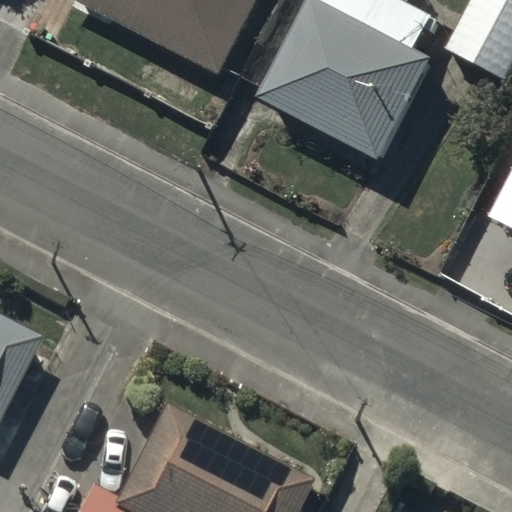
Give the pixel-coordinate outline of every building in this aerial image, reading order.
[(64,0),(62,4),(226,92),(275,0),(64,0)] [(417,0),(324,0),(263,117),(388,181),(443,75),(422,65),(441,29),(410,14),(417,0)] [(511,87),(511,3),(506,0),(485,0),(455,60),(511,89),(511,87)] [(511,207),(499,233),(511,239),(511,207)] [(0,314),(0,406),(13,381),(37,333),(0,314)] [(163,401),(113,499),(138,511),(290,511),(309,476),(163,401)] [(107,490),(88,480),(71,511),(123,511),(101,501),(107,490)]
